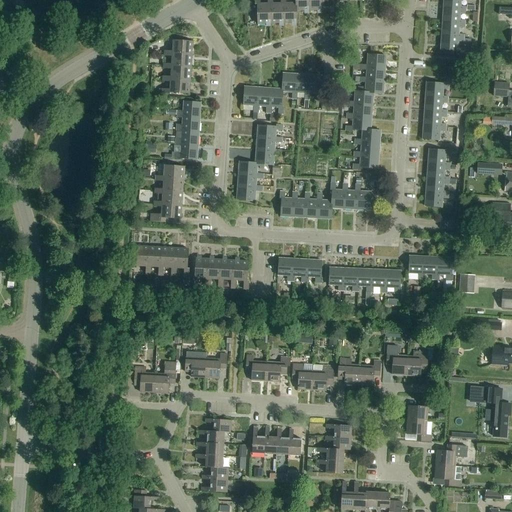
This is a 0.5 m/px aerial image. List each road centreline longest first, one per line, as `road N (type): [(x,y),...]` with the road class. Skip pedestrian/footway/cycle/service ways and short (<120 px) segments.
road 1 (unclassified): [(32,333),(34,252),(15,174),(18,127),(68,74),(189,5)]
road 2 (residential): [(256,234),(375,240),(396,232),(409,28)]
road 3 (residential): [(378,410),(194,396),(178,408)]
road 4 (residential): [(227,64),(216,224),(256,234)]
road 5 (residential): [(227,64),(345,28),(409,28)]
road 6 (residential): [(22,448),(158,457)]
road 7 (residential): [(430,511),(405,473),(382,466),(378,410)]
